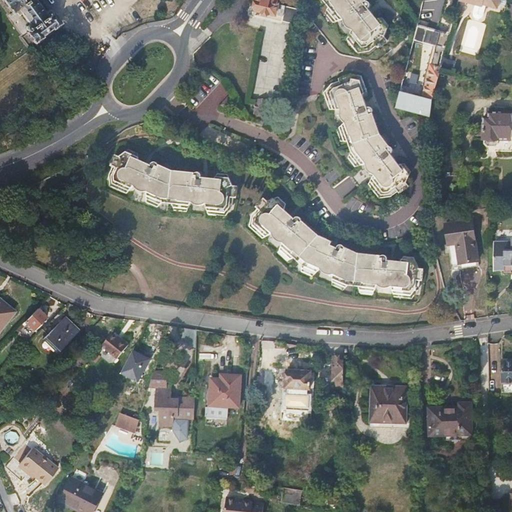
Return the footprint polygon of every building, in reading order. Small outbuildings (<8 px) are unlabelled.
[(53,30),(62,23),(53,13),(50,11),(46,11),(44,12),(35,0),(2,0),(12,14),(17,10),(27,24),(25,26),(25,28),(27,31),(26,33),(33,43),(42,38),(41,36),(51,29),(53,30)] [(258,0),(256,10),(282,17),(281,21),(300,26),(303,15),(298,10),(285,6),(276,4),(277,0),(258,0)] [(324,0),(330,7),(328,9),(336,19),(341,17),(344,21),(351,28),(348,34),(355,44),(358,42),(362,47),(372,40),(378,46),(387,39),(384,34),(385,28),(367,5),(368,4),(369,3),(369,2),(369,1),(368,0),(324,0)] [(484,6),(476,4),(474,12),(474,14),(475,16),(481,18),(483,17),(484,14),(487,4),(484,4),(484,6)] [(281,22),(282,17),(256,10),(255,15),(281,22)] [(418,26),(414,41),(423,43),(427,28),(418,26)] [(396,108),(431,117),(433,100),(451,34),(438,31),(434,46),(437,47),(423,98),(401,92),(396,108)] [(350,73),(338,78),(341,84),(328,90),(331,96),(328,97),(333,110),(340,110),(340,115),(344,122),(339,124),(345,138),(350,137),(355,152),(353,153),(360,163),(366,163),(367,166),(370,171),(374,174),(370,179),(378,191),(381,188),(386,195),(396,188),(401,195),(411,188),(407,183),(409,178),(392,154),(394,153),(394,152),(395,151),(395,150),(394,148),(393,147),(391,147),(390,147),(380,133),(372,114),(373,113),(374,113),(374,112),(374,111),(374,110),(374,109),(373,108),(371,107),(370,107),(368,108),(357,80),(351,77),(350,73)] [(257,101),(256,113),(266,114),(268,102),(257,101)] [(281,131),(288,133),(292,112),(284,111),(281,131)] [(511,111),(490,112),(489,116),(484,117),(484,138),(485,139),(485,142),(488,144),(497,144),(500,142),(500,138),(511,138),(511,118),(511,111)] [(121,159),(116,156),(111,167),(118,171),(112,182),(119,186),(118,189),(130,194),(134,189),(141,194),(148,196),(147,202),(158,207),(160,205),(177,207),(177,212),(189,214),(191,209),(199,211),(205,210),(206,216),(218,217),(218,215),(227,216),(229,203),(236,204),(238,190),(234,190),(231,185),(203,181),(202,181),(203,180),(203,179),(203,177),(202,176),(202,175),(200,175),(199,175),(197,176),(196,177),(196,179),(173,176),(161,170),(161,169),(161,167),(160,165),(158,164),(157,165),(156,165),(155,165),(154,167),(153,169),(127,156),(121,159)] [(295,254),(300,258),(307,224),(304,221),(304,219),(304,218),(303,216),(302,215),(301,215),(300,215),(299,216),(298,217),(297,218),(276,201),(270,203),(266,199),(258,209),(264,214),(256,223),(262,228),(260,230),(269,238),(274,235),(277,239),(280,242),(285,244),(283,250),(292,258),(295,254)] [(473,219),(446,224),(450,245),(456,244),(460,264),(479,261),(473,219)] [(307,224),(300,258),(305,262),(304,265),(316,271),(319,265),(325,270),(333,271),(331,277),(344,283),(345,279),(363,281),(362,286),(375,287),(377,282),(384,285),(392,285),(392,290),(406,291),(406,288),(414,290),(416,278),(423,278),(425,266),(420,265),(416,260),(388,255),(389,254),(388,252),(388,251),(387,250),(385,250),(384,250),(383,252),(382,253),(358,250),(345,245),(345,243),(345,242),(344,241),(343,241),(342,240),(341,240),(340,241),(339,242),(338,244),(337,246),(331,244),(332,239),(321,234),(315,230),(307,224)] [(511,239),(495,240),(495,271),(505,271),(505,273),(511,272),(511,239)] [(0,296),(0,327),(15,310),(0,296)] [(38,309),(25,322),(34,331),(47,318),(38,309)] [(60,311),(42,329),(48,334),(43,339),(57,352),(79,330),(60,311)] [(111,334),(101,346),(117,359),(129,345),(121,339),(119,341),(111,334)] [(150,359),(133,351),(121,374),(138,382),(150,359)] [(344,381),(345,358),(334,358),(333,381),(337,381),(344,381)] [(511,359),(501,359),(502,384),(511,383),(511,359)] [(441,368),(431,369),(430,384),(433,384),(433,380),(441,380),(441,368)] [(311,372),(288,370),(287,386),(310,388),(311,372)] [(193,421),(197,421),(197,399),(173,399),(173,391),(169,391),(169,378),(154,374),(150,387),(158,389),(158,411),(162,411),(162,414),(162,429),(177,429),(177,421),(193,421)] [(227,379),(213,379),(212,403),(229,404),(229,407),(241,407),(243,376),(227,375),(227,379)] [(407,386),(372,385),(370,422),(404,423),(407,386)] [(229,404),(212,403),(206,402),(206,415),(229,417),(229,404)] [(459,407),(429,408),(429,435),(471,435),(472,404),(459,404),(459,407)] [(139,421),(140,421),(142,417),(135,415),(134,419),(119,414),(116,426),(136,432),(139,421)] [(193,436),(193,421),(177,421),(177,429),(185,442),(193,436)] [(33,448),(20,465),(45,486),(59,470),(33,448)] [(164,454),(152,453),(151,465),(163,465),(164,454)] [(330,481),(341,481),(342,473),(330,472),(330,481)] [(93,511),(103,494),(73,479),(62,499),(80,509),(81,507),(85,509),(85,511),(93,511)] [(300,506),(302,491),(283,488),(281,503),(300,506)] [(264,511),(266,501),(253,499),(253,500),(238,498),(239,495),(228,494),(227,507),(224,507),(223,511),(264,511)] [(338,506),(339,497),(335,497),(329,496),(328,504),(338,506)]
